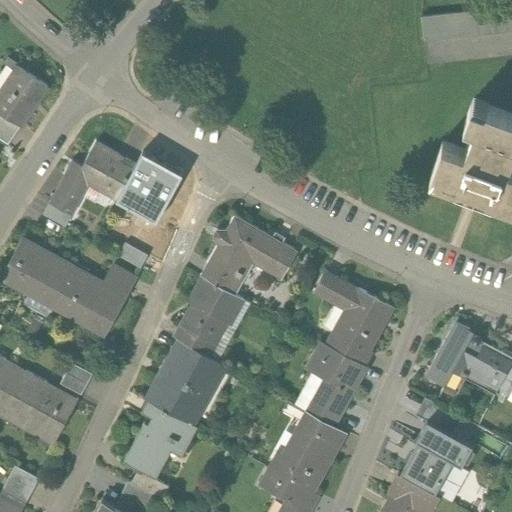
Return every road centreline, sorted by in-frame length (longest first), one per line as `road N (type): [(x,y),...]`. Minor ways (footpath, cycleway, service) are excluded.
road 1 (residential): [(220,163),(58,511)]
road 2 (residential): [(344,511),(438,276)]
road 3 (residential): [(438,276),(220,163)]
road 4 (residential): [(0,220),(96,77)]
road 5 (residential): [(220,163),(96,77)]
